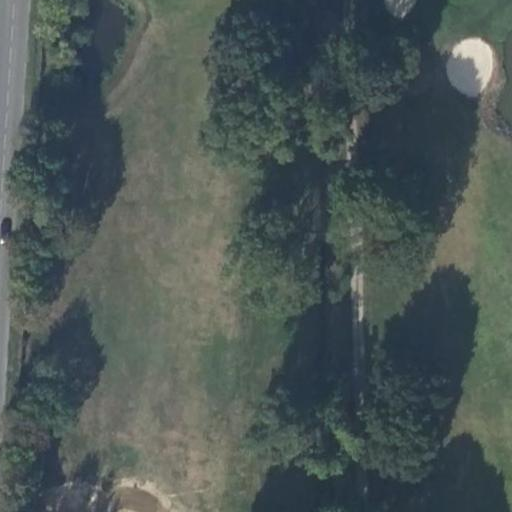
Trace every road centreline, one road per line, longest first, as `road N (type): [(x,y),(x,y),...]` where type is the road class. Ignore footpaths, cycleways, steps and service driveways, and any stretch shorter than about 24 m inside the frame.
road 1 (track): [(361,511),(347,0)]
road 2 (secondary): [(16,0),(0,251)]
